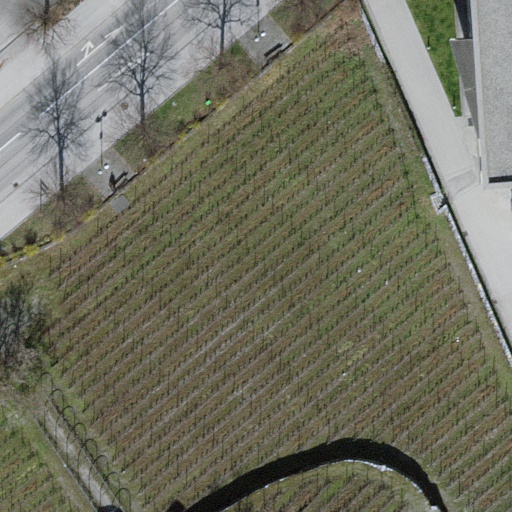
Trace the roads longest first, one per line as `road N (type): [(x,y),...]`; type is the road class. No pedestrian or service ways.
road 1 (residential): [(380,0),(511,305)]
road 2 (secondary): [(0,153),(177,0)]
